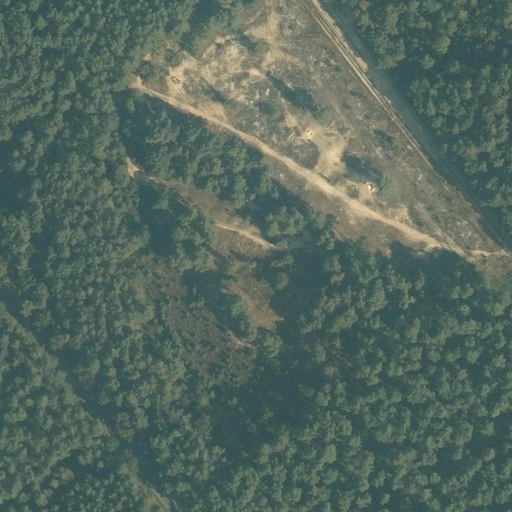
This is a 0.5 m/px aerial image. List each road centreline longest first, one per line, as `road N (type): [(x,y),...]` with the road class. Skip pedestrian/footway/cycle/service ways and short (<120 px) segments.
road 1 (track): [(313,0),(493,233)]
road 2 (unclassified): [(0,288),(177,511)]
